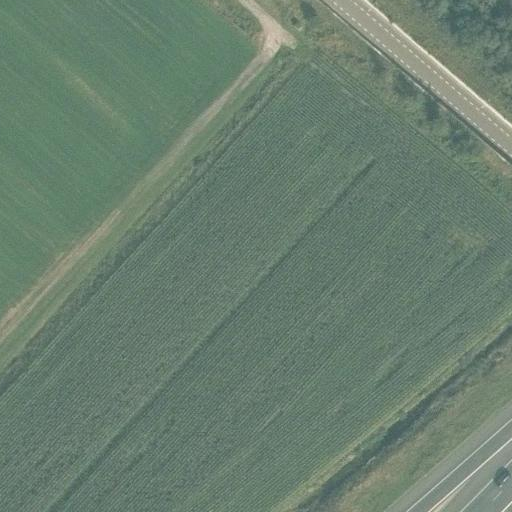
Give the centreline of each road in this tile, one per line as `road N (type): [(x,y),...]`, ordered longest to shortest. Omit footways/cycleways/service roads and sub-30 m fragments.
road 1 (tertiary): [(511,147),(341,0)]
road 2 (motorway): [(511,428),(415,511)]
